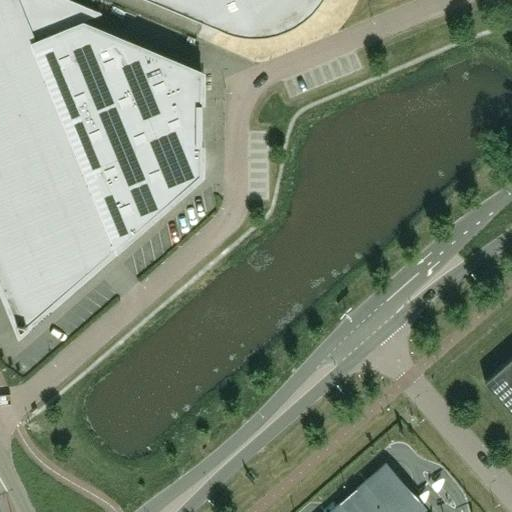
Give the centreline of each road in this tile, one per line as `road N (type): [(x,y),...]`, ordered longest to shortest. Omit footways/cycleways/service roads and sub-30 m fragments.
road 1 (unclassified): [(452,0),(253,87),(237,105),(233,207),(218,233),(0,418)]
road 2 (primary): [(368,334),(195,488)]
road 3 (unclassified): [(368,334),(511,496)]
